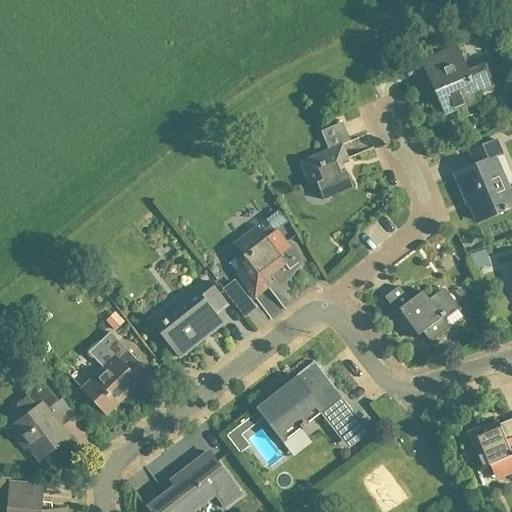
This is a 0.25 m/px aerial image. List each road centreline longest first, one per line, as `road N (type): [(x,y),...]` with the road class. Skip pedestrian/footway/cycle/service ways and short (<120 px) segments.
road 1 (residential): [(322,314),(301,320),(118,462),(102,489),(103,511)]
road 2 (residential): [(322,314),(424,223),(421,188),(384,99)]
road 3 (residential): [(511,361),(394,389),(322,314)]
